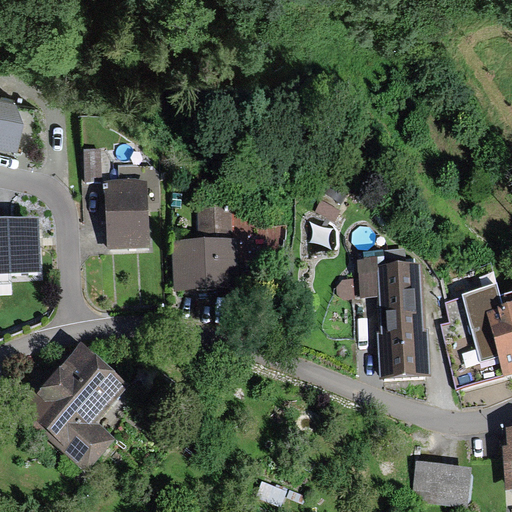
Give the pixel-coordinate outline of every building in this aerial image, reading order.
[(0,81),(0,135),(11,139),(24,87),(0,81)] [(97,153),(81,154),(82,182),(98,181),(97,153)] [(108,187),(110,247),(145,246),(143,186),(108,187)] [(174,248),(175,291),(230,289),(227,234),(250,233),(249,209),(200,211),(202,247),(174,248)] [(33,222),(0,223),(0,271),(35,270),(33,222)] [(441,332),(460,391),(511,375),(511,309),(511,310),(495,261),(438,278),(454,328),(441,332)] [(379,297),(382,382),(423,381),(419,268),(360,270),(361,298),(379,297)] [(79,351),(23,413),(83,467),(107,441),(89,425),(122,389),(79,351)] [(465,507),(468,473),(416,469),(413,502),(465,507)]
